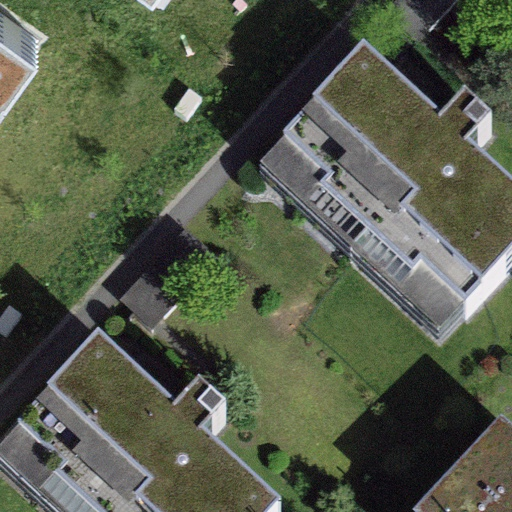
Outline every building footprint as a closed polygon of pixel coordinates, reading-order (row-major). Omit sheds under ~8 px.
[(402,0),(399,3),(429,31),(458,0),(402,0)] [(0,16),(0,100),(39,43),(0,16)] [(441,137),(364,65),(283,151),(327,192),(319,200),(413,286),(420,279),(465,321),(511,270),(511,201),(468,161),(491,137),(464,112),(441,137)] [(215,264),(185,236),(132,292),(163,321),(215,264)] [(175,424),(98,353),(19,439),(62,479),(54,489),(79,511),(268,511),(200,449),(225,423),(198,398),(175,424)] [(511,511),(511,456),(499,445),(437,511),(511,511)]
